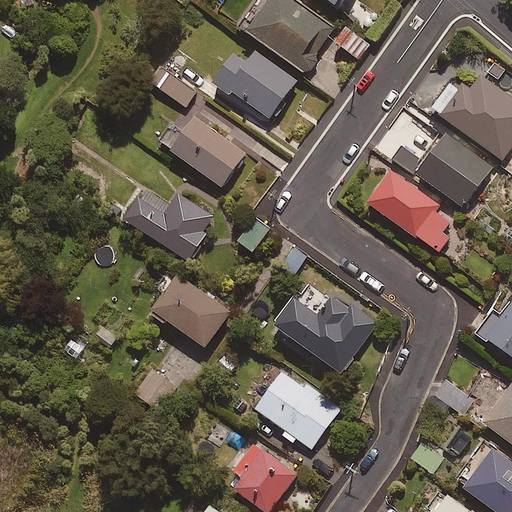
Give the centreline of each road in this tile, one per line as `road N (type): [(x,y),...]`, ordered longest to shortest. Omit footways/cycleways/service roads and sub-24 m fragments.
road 1 (residential): [(345,511),(392,442),(436,317),(407,285),(322,227)]
road 2 (residential): [(442,0),(309,186),(306,206),(322,227)]
